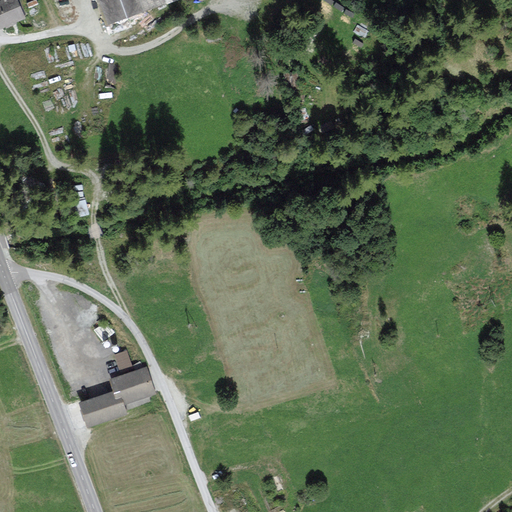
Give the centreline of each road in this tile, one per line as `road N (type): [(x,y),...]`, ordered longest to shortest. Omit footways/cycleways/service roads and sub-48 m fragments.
road 1 (unclassified): [(3,274),(52,276),(122,314),(146,349),(211,511)]
road 2 (track): [(0,68),(53,162),(92,175),(94,227),(122,314)]
road 3 (secondary): [(3,274),(94,511)]
